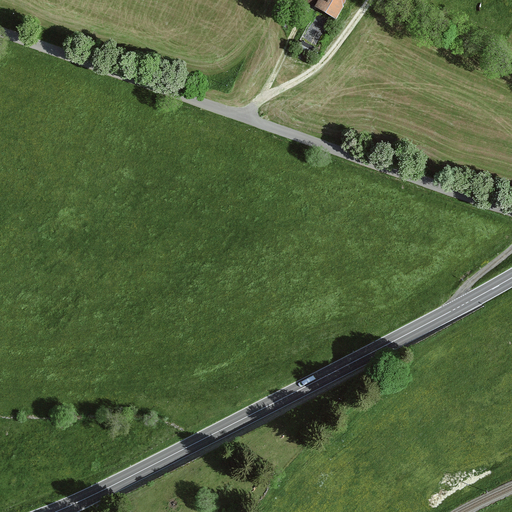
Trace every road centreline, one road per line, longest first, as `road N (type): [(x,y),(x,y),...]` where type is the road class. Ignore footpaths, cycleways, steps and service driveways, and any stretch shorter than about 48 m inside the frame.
road 1 (unclassified): [(0,31),(511,214)]
road 2 (primary): [(57,511),(449,311)]
road 3 (track): [(267,92),(310,72),(368,0)]
